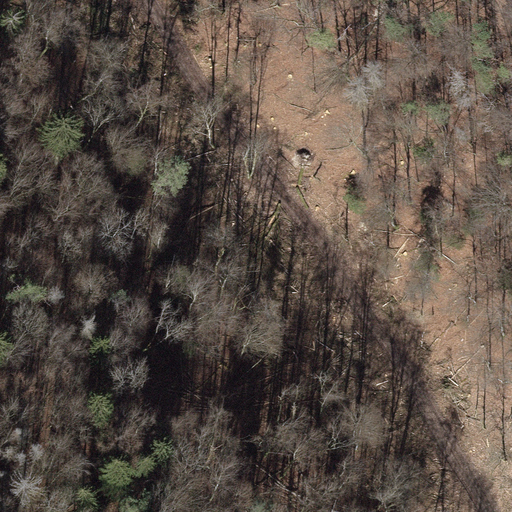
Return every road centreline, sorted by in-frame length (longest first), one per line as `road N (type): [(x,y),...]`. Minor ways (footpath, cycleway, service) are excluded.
road 1 (track): [(508,511),(157,0)]
road 2 (track): [(0,107),(43,235),(101,511)]
